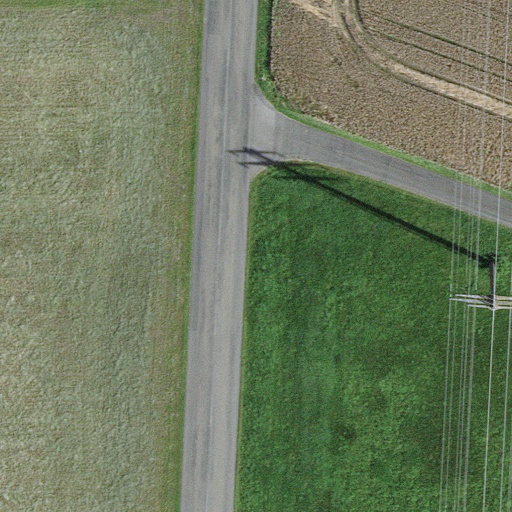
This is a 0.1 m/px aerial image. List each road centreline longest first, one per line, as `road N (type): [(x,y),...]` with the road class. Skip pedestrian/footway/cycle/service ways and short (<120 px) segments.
road 1 (tertiary): [(235,0),(207,511)]
road 2 (track): [(229,134),(364,155),(511,212)]
